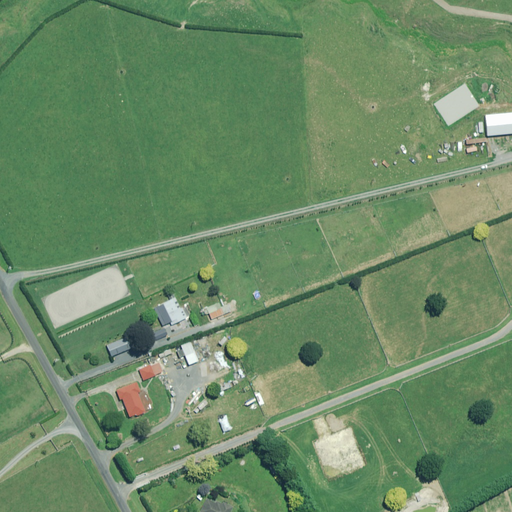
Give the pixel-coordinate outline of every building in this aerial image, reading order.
[(511,133),(511,113),(485,116),(487,136),(511,133)] [(463,149),(459,129),(455,130),(459,150),(463,149)] [(172,326),(187,318),(177,297),(154,309),(163,326),(170,323),(172,326)] [(209,314),(219,310),(216,304),(207,307),(209,314)] [(219,310),(209,314),(212,320),(224,316),(221,309),(219,310)] [(168,336),(165,329),(152,334),(155,341),(168,336)] [(126,352),(122,341),(108,346),(111,357),(126,352)] [(180,358),(185,356),(189,366),(198,362),(191,343),(181,346),(183,350),(178,352),(180,358)] [(161,359),(172,354),(171,350),(159,355),(161,359)] [(158,372),(155,364),(139,370),(143,381),(157,376),(156,373),(158,372)] [(241,376),(238,367),(230,370),(234,379),(241,376)] [(140,393),(137,383),(116,391),(120,400),(123,399),(130,418),(145,412),(138,394),(140,393)] [(274,461),(268,464),(274,476),(279,473),(274,461)] [(216,503),(207,499),(200,511),(230,511),(232,509),(217,501),(216,503)]
